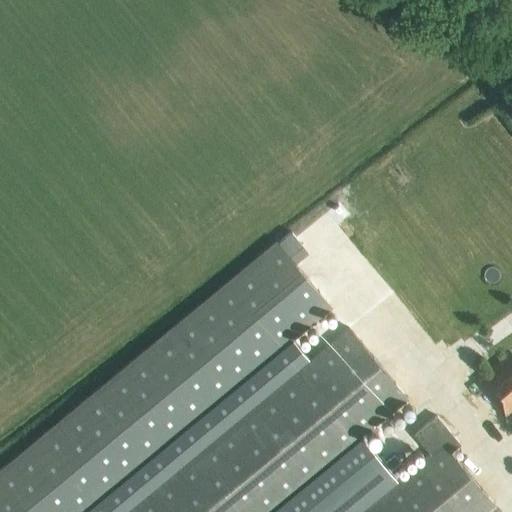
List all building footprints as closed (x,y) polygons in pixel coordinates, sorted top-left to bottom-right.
[(290,231),(277,242),(288,256),(301,245),(290,231)] [(276,241),(0,467),(0,511),(82,511),(294,338),(331,308),(288,256),(277,242),(276,241)] [(268,511),(361,436),(406,399),(347,327),(309,358),(294,338),(82,511),(268,511)] [(511,355),(510,353),(476,381),(504,415),(511,408),(511,355)] [(481,511),(494,502),(450,450),(460,442),(437,415),(415,433),(431,452),(397,480),(361,436),(268,511),(481,511)] [(390,469),(399,461),(393,453),(384,461),(390,469)]
